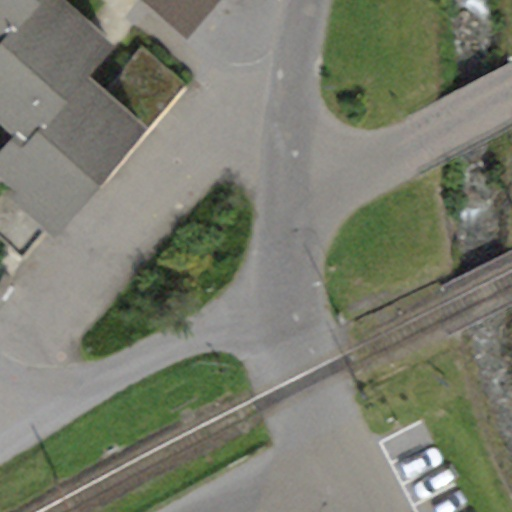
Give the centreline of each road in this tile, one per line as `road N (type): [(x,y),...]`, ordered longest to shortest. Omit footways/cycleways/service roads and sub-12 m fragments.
road 1 (residential): [(28,424),(286,289)]
road 2 (residential): [(286,289),(276,211),(300,0)]
road 3 (residential): [(344,462),(310,380),(286,289)]
